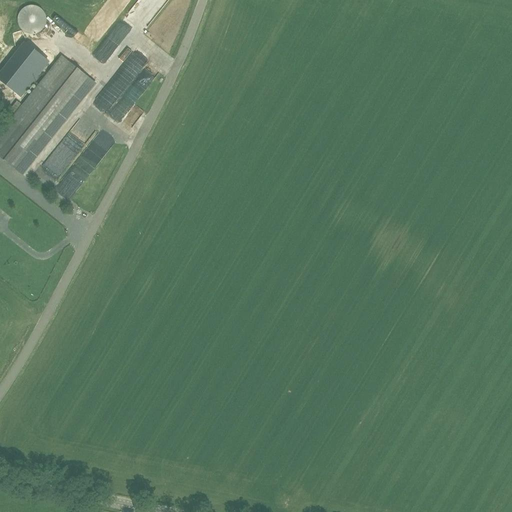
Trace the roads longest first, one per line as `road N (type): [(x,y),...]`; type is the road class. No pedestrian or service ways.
road 1 (unclassified): [(0,398),(173,77),(203,0)]
road 2 (unclassified): [(181,511),(0,474)]
